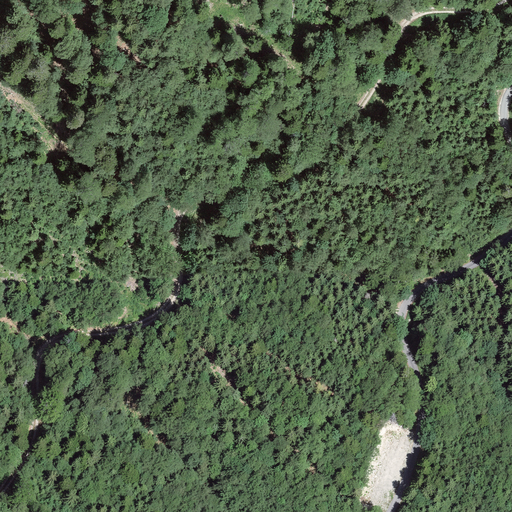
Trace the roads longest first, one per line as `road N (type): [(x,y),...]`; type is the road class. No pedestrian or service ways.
road 1 (track): [(503,0),(415,13),(371,94),(320,152),(187,201),(177,219),(173,299),(142,324),(47,344),(37,364),(32,433),(0,489)]
road 2 (track): [(390,511),(416,450),(423,403),(401,329),(405,304),(511,233)]
